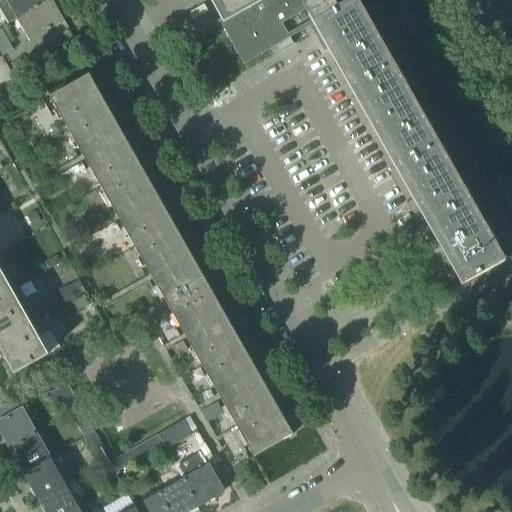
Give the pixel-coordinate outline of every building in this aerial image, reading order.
[(0,11),(8,25),(16,20),(51,1),(50,0),(4,0),(5,0),(0,2),(0,11)] [(215,0),(227,21),(222,23),(223,26),(225,24),(245,59),(287,36),(281,25),(304,12),(312,26),(313,26),(313,25),(317,23),(324,35),(444,247),(439,250),(446,261),(450,258),(465,284),(504,263),(355,0),(336,11),(334,7),(332,3),(330,0),(215,0)] [(51,1),(16,20),(29,42),(47,32),(51,30),(63,22),(62,20),(56,9),(51,1)] [(12,51),(1,31),(0,31),(0,53),(2,57),(12,51)] [(172,227),(141,171),(138,165),(103,105),(88,78),(50,99),(58,114),(75,144),(92,174),(109,204),(126,234),(143,263),(152,278),(158,289),(251,455),(289,433),(273,404),(240,345),(208,289),(206,285),(172,227)] [(0,351),(13,375),(47,356),(0,272),(0,351)] [(62,402),(70,416),(81,410),(66,384),(46,396),(52,407),(62,402)] [(8,449),(8,451),(35,435),(21,410),(0,421),(0,433),(8,449)] [(70,416),(84,440),(94,434),(81,410),(70,416)] [(189,434),(196,430),(188,418),(182,422),(188,432),(189,434)] [(182,422),(157,436),(163,446),(188,432),(182,422)] [(89,454),(94,464),(105,458),(100,449),(102,448),(94,434),(84,440),(91,453),(89,454)] [(21,474),(22,475),(49,460),(35,435),(8,451),(9,451),(22,473),(21,474)] [(157,436),(133,449),(139,460),(163,446),(157,436)] [(133,449),(112,461),(119,471),(139,460),(133,449)] [(49,460),(22,475),(23,476),(23,475),(36,498),(35,498),(36,499),(62,484),(72,478),(59,454),(49,460)] [(94,464),(102,479),(112,473),(112,471),(108,464),(105,458),(94,464)] [(175,467),(183,481),(198,508),(199,508),(199,507),(222,493),(208,467),(207,467),(202,459),(189,466),(186,461),(175,467)] [(112,473),(102,479),(111,493),(121,487),(115,477),(118,475),(117,472),(119,471),(112,461),(108,464),(112,471),(112,473)] [(183,481),(159,495),(168,511),(189,511),(197,508),(197,509),(198,508),(183,481)] [(69,511),(76,508),(62,484),(36,499),(36,500),(37,500),(44,511),(69,511)] [(121,487),(111,493),(116,502),(127,495),(122,487),(121,487)] [(168,511),(159,495),(133,509),(135,511),(168,511)]
